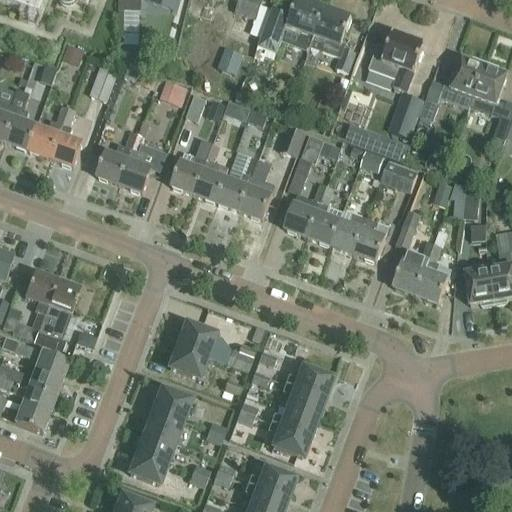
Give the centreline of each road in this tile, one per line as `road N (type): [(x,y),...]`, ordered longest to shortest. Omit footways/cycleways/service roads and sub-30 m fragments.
road 1 (residential): [(413,375),(380,343),(164,262)]
road 2 (residential): [(48,466),(68,469),(91,454),(164,262)]
road 3 (residential): [(164,262),(0,198)]
road 4 (residential): [(331,511),(371,404),(413,375)]
road 5 (residential): [(410,511),(425,413),(413,375)]
